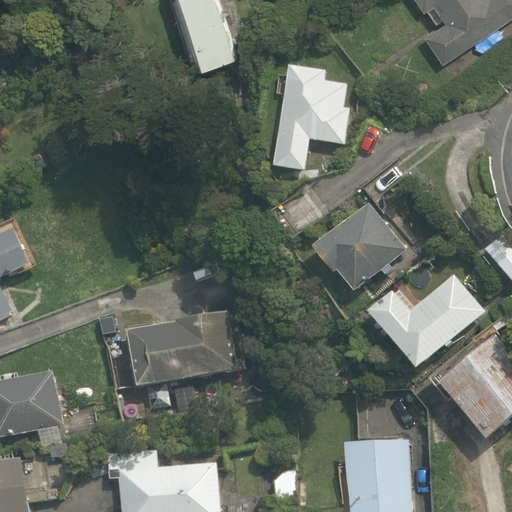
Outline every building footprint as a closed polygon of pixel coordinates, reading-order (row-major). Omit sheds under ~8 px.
[(176,0),(198,71),(241,58),(223,0),(176,0)] [(511,0),(420,0),(428,11),(432,9),(441,23),(447,18),(449,22),(429,36),(447,64),(496,31),(505,43),(511,38),(511,0)] [(292,67),(277,167),(308,173),(314,141),(348,147),(354,110),(348,109),(352,85),(329,82),(330,72),(292,67)] [(296,241),(326,218),(308,193),(277,216),(296,241)] [(393,266),(410,251),(372,204),(318,248),(339,275),(342,273),(359,294),(385,272),(389,276),(397,270),(393,266)] [(0,322),(18,314),(2,283),(36,266),(20,231),(0,240),(0,322)] [(511,244),(505,236),(488,251),(511,279),(511,244)] [(397,292),(373,314),(422,371),(449,348),(451,349),(457,345),(456,342),(490,314),(457,276),(419,309),(404,292),(400,296),(397,292)] [(249,370),(239,308),(205,314),(206,318),(160,326),(160,323),(130,328),(130,330),(128,331),(131,344),(135,344),(143,389),(245,372),(245,371),(249,370)] [(118,334),(115,318),(102,321),(106,337),(118,334)] [(511,349),(502,337),(446,383),(492,442),(511,425),(511,349)] [(53,448),(65,446),(61,428),(68,427),(58,373),(23,379),(22,374),(4,377),(4,383),(0,383),(0,439),(41,432),(45,450),(53,448)] [(416,511),(413,440),(350,445),(353,511),(416,511)] [(65,446),(53,448),(55,460),(74,457),(71,445),(65,446)] [(123,481),(125,511),(224,511),(220,464),(162,469),(161,451),(112,455),(114,481),(123,481)] [(0,511),(33,511),(26,460),(15,461),(15,459),(13,459),(13,455),(0,457),(0,511)] [(308,482),(291,471),(274,497),(291,508),(308,482)]
